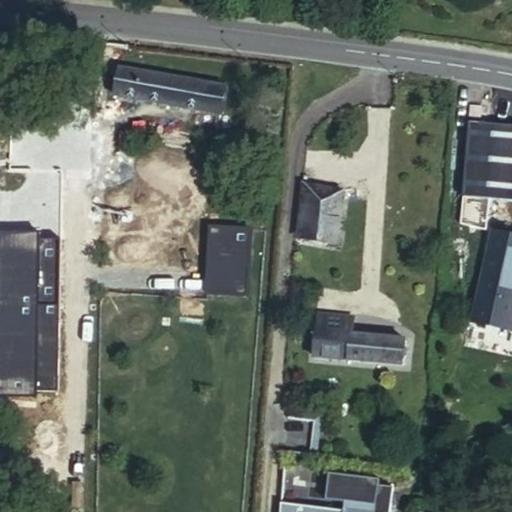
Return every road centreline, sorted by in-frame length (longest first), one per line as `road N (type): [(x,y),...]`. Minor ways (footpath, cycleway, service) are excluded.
road 1 (residential): [(380,52),(376,72),(314,107),(299,135),(272,449)]
road 2 (secondary): [(380,52),(0,9)]
road 3 (secondary): [(511,74),(380,52)]
